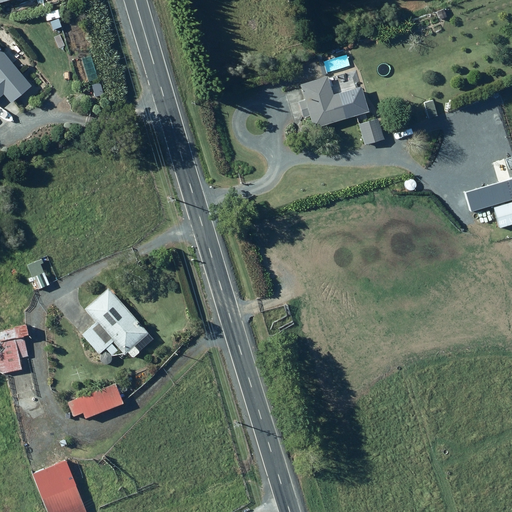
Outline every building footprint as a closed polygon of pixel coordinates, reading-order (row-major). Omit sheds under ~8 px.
[(29,86),(0,54),(0,97),(7,106),(29,86)] [(326,77),(294,87),(307,131),(356,116),(353,108),(363,104),(358,86),(331,95),(326,77)] [(511,223),(511,201),(490,208),(496,228),(511,223)] [(130,313),(108,288),(75,316),(87,330),(79,336),(95,355),(104,348),(114,360),(123,353),(128,359),(138,351),(133,346),(151,331),(145,324),(144,325),(132,311),(130,313)] [(0,339),(1,341),(19,337),(25,335),(23,325),(0,331),(0,339)] [(19,337),(1,341),(0,341),(0,373),(19,368),(16,358),(24,355),(19,337)] [(112,381),(63,405),(71,419),(77,415),(80,421),(122,402),(112,381)] [(83,511),(63,461),(26,475),(40,511),(83,511)]
